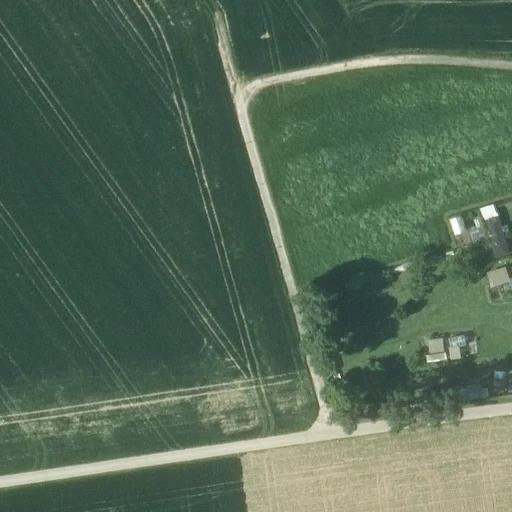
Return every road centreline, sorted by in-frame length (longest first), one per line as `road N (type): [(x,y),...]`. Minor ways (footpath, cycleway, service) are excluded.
road 1 (track): [(334,434),(236,95),(373,62),(511,67)]
road 2 (track): [(511,409),(0,483)]
